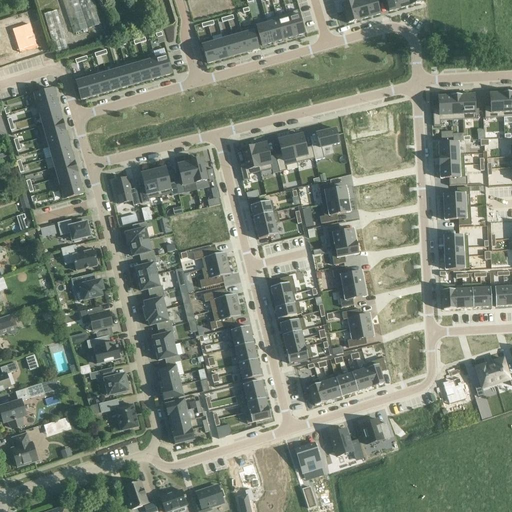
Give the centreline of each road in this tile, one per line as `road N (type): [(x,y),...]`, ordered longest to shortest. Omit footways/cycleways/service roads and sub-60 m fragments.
road 1 (residential): [(217,135),(291,429)]
road 2 (residential): [(144,455),(154,427),(90,164)]
road 3 (residential): [(417,81),(413,40),(391,28),(196,81)]
road 4 (residential): [(417,81),(431,333)]
road 5 (residential): [(217,135),(417,81)]
road 6 (residential): [(431,333),(433,382),(291,429)]
road 7 (residential): [(291,429),(170,469),(144,455)]
road 8 (residential): [(144,455),(0,497)]
road 9 (residential): [(90,164),(217,135)]
road 10 (residential): [(196,81),(76,115)]
